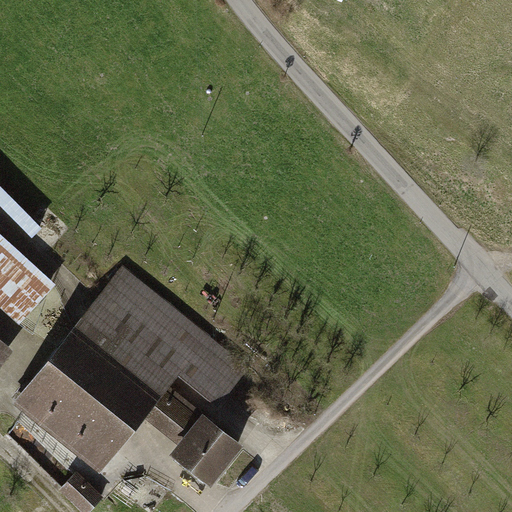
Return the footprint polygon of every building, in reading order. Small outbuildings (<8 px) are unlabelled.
[(0,303),(22,322),(58,280),(0,228),(0,303)] [(121,272),(19,402),(107,471),(179,379),(217,409),(248,371),(121,272)] [(0,369),(11,357),(0,348),(0,369)] [(245,451),(182,401),(157,433),(176,447),(168,456),(212,491),(245,451)] [(62,487),(87,511),(88,511),(99,502),(72,476),(62,487)]
